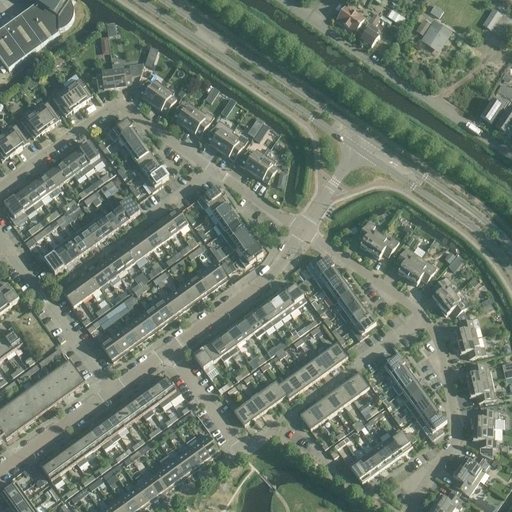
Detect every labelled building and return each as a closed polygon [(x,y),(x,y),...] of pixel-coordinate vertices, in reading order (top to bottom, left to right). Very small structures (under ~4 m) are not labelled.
[(28,0),(37,6),(4,30),(0,32),(0,60),(9,72),(59,36),(59,34),(60,33),(61,33),(63,32),(64,32),(65,31),(67,30),(68,29),(69,28),(70,27),(71,25),(72,24),(73,23),(73,21),(74,20),(74,18),(74,16),(74,15),(74,13),(74,12),(73,10),(73,9),(72,7),(71,6),(70,4),(72,2),(69,0),(18,0),(21,3),(26,0),(28,0)] [(355,33),(364,20),(363,20),(363,18),(359,16),(358,16),(353,12),(354,10),(348,6),(338,21),(339,21),(339,23),(342,25),(344,25),(349,29),(349,30),(353,33),(354,32),(355,33)] [(435,7),(430,14),(439,20),(443,13),(435,7)] [(490,32),(501,15),(493,10),(483,27),(490,32)] [(405,21),(392,12),(388,18),(395,24),(394,26),(399,30),(405,21)] [(370,23),(375,26),(379,20),(374,16),(370,23)] [(423,37),(430,26),(423,22),(416,32),(423,37)] [(449,39),(448,38),(451,35),(434,24),(432,27),(431,27),(420,42),(439,55),(449,39)] [(360,43),(372,50),(380,38),(377,35),(379,31),(369,25),(364,32),(366,33),(360,43)] [(109,38),(102,38),(102,55),(110,55),(109,38)] [(112,69),(115,91),(133,89),(130,70),(124,71),(123,67),(112,69)] [(115,91),(112,69),(101,70),(102,74),(96,75),(98,93),(115,91)] [(509,85),(511,80),(505,75),(502,80),(509,85)] [(66,90),(80,109),(86,105),(85,104),(92,98),(79,80),(66,90)] [(152,107),(165,88),(155,82),(153,85),(148,82),(137,97),(152,107)] [(510,101),(511,98),(511,91),(502,85),(497,92),(510,101)] [(165,88),(152,107),(166,116),(176,101),(171,98),(174,94),(165,88)] [(73,112),(74,113),(80,109),(66,90),(53,100),(66,118),(73,112)] [(491,102),(479,120),(490,127),(502,109),(504,110),(508,105),(502,101),(498,106),(491,102)] [(61,121),(48,103),(34,113),(48,132),(54,127),(53,126),(61,121)] [(227,117),(233,107),(228,104),(222,114),(227,117)] [(186,130),(198,111),(189,105),(187,108),(182,105),(171,120),(186,130)] [(511,107),(495,130),(497,132),(497,134),(501,137),(503,136),(505,138),(511,127),(511,107)] [(207,114),(205,116),(198,111),(186,130),(200,140),(214,119),(207,114)] [(41,135),(42,136),(48,132),(34,113),(21,123),(34,141),(41,135)] [(110,127),(112,131),(119,140),(132,130),(126,121),(117,128),(114,124),(110,127)] [(205,143),(219,153),(232,134),(234,132),(219,123),(205,143)] [(29,144),(16,126),(3,136),(16,155),(22,150),(22,149),(29,144)] [(254,141),(259,145),(269,130),(264,126),(254,141)] [(132,130),(119,140),(124,148),(138,138),(132,130)] [(241,137),(239,139),(232,134),(219,153),(234,163),(248,142),(241,137)] [(9,158),(10,159),(16,155),(3,136),(0,137),(0,160),(2,164),(9,158)] [(138,138),(124,148),(131,156),(144,146),(138,138)] [(93,169),(102,163),(100,159),(99,159),(90,146),(80,153),(90,166),(92,170),(93,169)] [(144,146),(131,156),(137,165),(150,155),(144,146)] [(112,151),(105,156),(108,160),(112,157),(115,155),(112,151)] [(253,176),(266,157),(257,151),(254,155),(249,151),(239,166),(253,176)] [(72,158),(85,177),(93,170),(93,169),(92,170),(80,153),(72,158)] [(142,173),(156,163),(150,155),(137,165),(142,173)] [(266,157),(253,176),(268,186),(278,171),(273,167),(275,164),(266,157)] [(85,177),(72,158),(64,164),(74,178),(73,178),(77,182),(85,177)] [(156,163),(142,173),(148,181),(162,171),(156,163)] [(65,184),(73,178),(74,178),(64,164),(56,170),(65,184)] [(65,184),(56,170),(47,176),(57,190),(65,184)] [(144,184),(152,195),(163,187),(161,185),(169,180),(162,171),(148,181),(144,184)] [(60,194),(57,190),(47,176),(39,182),(49,196),(52,200),(60,194)] [(100,180),(104,185),(110,180),(106,176),(100,180)] [(104,185),(100,180),(95,184),(98,189),(104,185)] [(49,196),(39,182),(31,188),(41,202),(41,201),(49,196)] [(106,187),(109,191),(115,187),(111,183),(106,187)] [(109,191),(106,187),(100,191),(103,195),(109,191)] [(22,194),(36,212),(44,206),(41,201),(41,202),(31,188),(22,194)] [(84,192),(87,197),(92,193),(89,188),(84,192)] [(215,189),(201,199),(197,202),(203,211),(207,208),(221,198),(215,189)] [(87,197),(84,192),(79,196),(82,201),(87,197)] [(14,200),(27,218),(36,212),(22,194),(14,200)] [(89,199),(92,204),(97,200),(94,195),(89,199)] [(213,216),(227,206),(221,198),(207,208),(213,216)] [(92,204),(89,199),(84,203),(87,207),(92,204)] [(27,218),(14,200),(5,207),(13,218),(11,220),(16,227),(27,218)] [(121,208),(131,221),(140,215),(130,201),(121,208)] [(71,210),(75,214),(80,211),(77,206),(71,210)] [(227,206),(213,216),(219,224),(233,214),(227,206)] [(112,214),(122,227),(131,221),(121,208),(112,214)] [(75,214),(71,210),(66,214),(70,218),(75,214)] [(168,218),(179,233),(188,226),(178,211),(168,218)] [(51,216),(54,221),(59,217),(56,212),(51,216)] [(104,220),(114,233),(122,227),(112,214),(104,220)] [(221,236),(239,223),(233,214),(219,224),(215,227),(221,236)] [(54,221),(51,216),(46,220),(49,224),(54,221)] [(160,224),(170,239),(179,233),(168,218),(160,224)] [(64,224),(61,219),(56,223),(59,227),(61,230),(66,227),(64,224)] [(96,226),(105,239),(114,233),(104,220),(96,226)] [(59,227),(56,223),(50,227),(48,229),(51,233),(59,227)] [(239,223),(221,236),(227,244),(245,231),(239,223)] [(370,254),(381,237),(373,232),(375,228),(368,223),(358,238),(364,242),(360,249),(365,252),(365,251),(370,254)] [(35,228),(38,233),(43,229),(40,224),(35,228)] [(151,231),(162,246),(170,239),(160,224),(151,231)] [(105,239),(96,226),(87,232),(97,245),(105,239)] [(349,231),(352,235),(359,232),(356,227),(349,231)] [(38,233),(35,228),(29,233),(32,237),(38,233)] [(89,251),(97,245),(87,232),(85,228),(77,234),(89,251)] [(45,238),(48,236),(51,233),(48,229),(45,231),(39,235),(42,240),(43,239),(45,243),(48,241),(45,238)] [(142,237),(153,252),(162,246),(151,231),(142,237)] [(245,231),(227,244),(233,252),(237,249),(251,239),(245,231)] [(81,257),(89,251),(77,234),(76,233),(68,240),(68,241),(68,240),(81,257)] [(42,240),(39,235),(33,239),(36,244),(42,240)] [(133,243),(144,258),(153,252),(142,237),(133,243)] [(381,237),(370,254),(374,257),(373,258),(378,262),(383,255),(389,259),(399,244),(392,240),(389,243),(381,237)] [(237,249),(243,257),(257,247),(251,239),(237,249)] [(72,263),(81,257),(68,240),(68,241),(60,246),(72,263)] [(125,250),(135,265),(144,258),(133,243),(125,250)] [(189,247),(192,251),(198,247),(195,243),(189,247)] [(64,269),(72,263),(60,246),(52,252),(64,269)] [(192,251),(189,247),(183,251),(186,255),(192,251)] [(194,253),(197,257),(206,251),(203,247),(194,253)] [(245,269),(249,266),(263,256),(257,247),(243,257),(239,260),(245,269)] [(408,280),(421,260),(406,249),(396,264),(397,265),(399,262),(404,265),(398,275),(403,278),(403,277),(408,280)] [(116,256),(127,271),(135,265),(125,250),(116,256)] [(55,276),(64,269),(52,252),(50,252),(43,258),(42,259),(45,262),(55,276)] [(197,257),(194,253),(188,258),(191,262),(197,257)] [(444,259),(449,264),(456,258),(451,253),(444,259)] [(172,259),(175,264),(180,259),(177,255),(172,259)] [(107,262),(118,277),(127,271),(116,256),(107,262)] [(175,264),(172,259),(166,264),(169,268),(175,264)] [(310,266),(319,279),(320,279),(334,269),(328,260),(323,264),(319,259),(310,266)] [(421,260),(408,280),(412,283),(411,284),(416,287),(423,278),(427,282),(426,284),(427,285),(437,270),(421,260)] [(98,269),(109,284),(118,277),(107,262),(98,269)] [(176,266),(179,270),(185,266),(182,262),(176,266)] [(163,272),(160,268),(157,263),(151,268),(154,272),(157,276),(163,272)] [(207,271),(219,288),(228,281),(216,265),(207,271)] [(228,276),(232,274),(236,271),(232,265),(228,268),(224,271),(228,276)] [(179,270),(176,266),(170,270),(173,274),(179,270)] [(89,275),(100,290),(109,284),(98,269),(89,275)] [(340,277),(334,269),(320,279),(319,279),(315,282),(321,290),(340,277)] [(198,278),(210,294),(219,288),(207,271),(198,278)] [(157,276),(154,272),(148,276),(151,280),(157,276)] [(159,279),(162,283),(168,278),(165,274),(159,279)] [(102,295),(99,291),(100,290),(89,275),(81,281),(91,296),(93,295),(96,300),(102,295)] [(346,285),(340,277),(321,290),(327,299),(346,285)] [(189,284),(201,301),(210,294),(198,278),(189,284)] [(162,283),(159,279),(153,283),(156,287),(162,283)] [(439,308),(455,296),(448,288),(452,285),(446,279),(432,290),(437,295),(431,301),(435,305),(436,304),(439,308)] [(72,288),(83,303),(91,296),(81,281),(72,288)] [(149,290),(145,285),(143,282),(137,286),(143,294),(149,290)] [(305,282),(298,287),(302,292),(305,290),(305,289),(310,286),(308,283),(305,282)] [(180,290),(193,307),(201,301),(189,284),(180,290)] [(307,303),(293,285),(285,291),(298,309),(307,303)] [(337,304),(352,293),(346,285),(327,299),(333,307),(337,304)] [(0,291),(0,294),(10,309),(20,302),(13,294),(15,293),(11,289),(10,289),(8,286),(0,291)] [(143,294),(137,286),(131,290),(137,298),(143,294)] [(83,303),(72,288),(63,294),(73,309),(83,303)] [(172,296),(184,313),(193,307),(180,290),(172,296)] [(285,291),(276,297),(290,315),(298,309),(285,291)] [(119,298),(122,302),(128,297),(125,293),(119,298)] [(352,293),(337,304),(343,312),(358,302),(352,293)] [(10,309),(0,294),(0,312),(2,315),(10,309)] [(163,303),(175,320),(184,313),(172,296),(163,303)] [(455,296),(439,308),(443,312),(442,313),(446,318),(452,313),(456,319),(470,307),(465,301),(461,303),(455,296)] [(276,297),(268,303),(279,318),(278,318),(281,322),(290,315),(276,297)] [(122,302),(119,298),(113,302),(116,306),(122,302)] [(151,306),(154,309),(166,326),(175,320),(163,303),(160,299),(151,306)] [(481,304),(483,309),(490,305),(494,303),(491,299),(488,301),(487,301),(481,304)] [(124,304),(127,308),(132,304),(129,300),(124,304)] [(345,323),(349,320),(364,310),(358,302),(343,312),(339,315),(345,323)] [(270,324),(278,318),(279,318),(268,303),(260,309),(270,324)] [(127,308),(124,304),(118,308),(121,312),(127,308)] [(493,312),(490,305),(483,309),(487,316),(493,312)] [(101,310),(104,314),(110,310),(107,306),(101,310)] [(145,316),(157,332),(166,326),(154,309),(145,316)] [(252,315),(262,330),(270,324),(260,309),(252,315)] [(104,314),(101,310),(96,314),(98,319),(104,314)] [(364,310),(349,320),(355,329),(370,318),(364,310)] [(106,317),(109,321),(115,317),(112,312),(106,317)] [(262,330),(252,315),(243,321),(254,336),(256,340),(265,334),(262,330)] [(85,328),(91,324),(95,321),(92,316),(87,319),(88,320),(82,324),(85,328)] [(136,322),(149,339),(157,332),(145,316),(136,322)] [(109,321),(106,317),(100,321),(103,325),(109,321)] [(369,337),(367,334),(376,327),(370,318),(355,329),(351,332),(359,343),(369,337)] [(235,327),(245,342),(254,336),(243,321),(235,327)] [(458,345),(478,340),(475,330),(479,329),(477,321),(460,326),(461,333),(454,334),(455,340),(457,340),(458,345)] [(128,328),(140,345),(149,339),(136,322),(128,328)] [(338,327),(343,339),(351,336),(346,323),(338,327)] [(90,335),(96,330),(93,326),(87,331),(90,335)] [(226,333),(237,348),(245,342),(235,327),(226,333)] [(119,335),(131,351),(140,345),(128,328),(119,335)] [(12,331),(3,337),(15,353),(23,347),(12,331)] [(237,348),(226,333),(218,339),(232,357),(240,352),(237,348)] [(110,341),(122,358),(131,351),(119,335),(110,341)] [(3,337),(0,339),(0,350),(6,359),(15,353),(3,337)] [(65,342),(62,337),(57,340),(60,345),(65,342)] [(210,345),(221,360),(223,363),(232,357),(218,339),(210,345)] [(478,340),(458,345),(459,350),(458,351),(460,356),(468,355),(469,361),(487,357),(484,349),(480,350),(478,340)] [(122,358),(110,341),(101,347),(113,364),(122,358)] [(221,360),(210,345),(202,351),(212,366),(221,360)] [(348,360),(337,346),(329,352),(339,367),(348,360)] [(297,354),(292,347),(289,349),(294,356),(297,354)] [(276,356),(277,358),(281,355),(278,352),(276,349),(267,355),(271,360),(276,356)] [(204,372),(206,376),(215,369),(212,366),(202,351),(193,357),(204,372)] [(320,358),(331,373),(339,367),(329,352),(320,358)] [(68,364),(13,403),(0,412),(0,431),(8,441),(86,384),(65,356),(63,357),(68,364)] [(312,364),(323,378),(331,373),(320,358),(312,364)] [(390,377),(405,367),(398,358),(384,368),(390,377)] [(304,370),(314,384),(323,378),(312,364),(304,370)] [(468,388),(492,383),(488,365),(471,369),(471,370),(474,369),(476,375),(465,378),(466,384),(467,383),(468,388)] [(405,367),(390,377),(396,385),(411,375),(405,367)] [(295,376),(306,390),(314,384),(304,370),(295,376)] [(235,380),(238,383),(246,377),(243,374),(235,380)] [(398,396),(402,394),(417,383),(411,375),(396,385),(392,388),(398,396)] [(287,382),(298,396),(306,390),(295,376),(287,382)] [(369,390),(359,376),(350,382),(361,396),(369,390)] [(181,396),(175,387),(172,388),(165,378),(156,384),(170,404),(181,396)] [(286,398),(286,399),(289,403),(298,396),(287,382),(279,388),(286,398)] [(350,382),(342,388),(352,402),(361,396),(350,382)] [(417,383),(402,394),(408,402),(423,391),(417,383)] [(492,383),(468,388),(469,393),(468,394),(469,400),(477,398),(479,405),(496,402),(492,383)] [(170,404),(156,384),(148,390),(159,405),(159,406),(162,410),(170,404)] [(279,388),(276,384),(268,390),(278,405),(286,399),(286,398),(279,388)] [(221,390),(218,392),(221,395),(229,389),(227,386),(221,390)] [(342,388),(334,394),(344,408),(352,402),(342,388)] [(151,411),(159,406),(159,405),(148,390),(139,396),(151,411)] [(278,405),(268,390),(259,396),(270,411),(278,405)] [(405,405),(410,413),(414,410),(429,400),(423,391),(408,402),(405,405)] [(334,394),(325,400),(336,414),(344,408),(334,394)] [(154,415),(151,411),(139,396),(131,402),(142,417),(145,421),(154,415)] [(259,396),(251,402),(262,416),(270,411),(259,396)] [(384,407),(388,404),(382,396),(378,398),(384,407)] [(325,400),(317,406),(328,420),(336,414),(325,400)] [(414,410),(410,413),(416,421),(435,408),(429,400),(414,410)] [(123,408),(134,423),(142,417),(131,402),(123,408)] [(251,402),(243,408),(253,422),(262,416),(251,402)] [(317,406),(309,412),(319,426),(328,420),(317,406)] [(115,414),(126,429),(134,423),(123,408),(115,414)] [(234,414),(245,429),(253,422),(243,408),(234,414)] [(435,408),(416,421),(422,430),(426,427),(441,416),(435,408)] [(300,418),(311,433),(319,426),(309,412),(300,418)] [(473,426),(473,431),(501,432),(501,423),(500,421),(498,421),(498,413),(480,413),(480,420),(472,420),(472,426),(473,426)] [(106,420),(118,435),(126,429),(115,414),(106,420)] [(444,434),(440,430),(447,425),(441,416),(426,427),(432,435),(428,438),(432,443),(444,434)] [(182,421),(185,425),(191,421),(188,417),(182,421)] [(379,421),(376,418),(368,424),(370,428),(379,421)] [(121,439),(118,435),(106,420),(98,426),(112,445),(121,439)] [(185,425),(182,421),(176,425),(179,429),(185,425)] [(372,430),(370,428),(368,424),(364,427),(369,433),(372,430)] [(112,445),(98,426),(90,432),(101,447),(104,451),(112,445)] [(165,434),(168,438),(173,433),(170,429),(165,434)] [(413,450),(402,435),(399,431),(390,438),(404,456),(413,450)] [(494,455),(494,450),(497,450),(497,442),(501,442),(501,432),(473,431),(473,436),(472,436),(472,443),(479,443),(479,450),(486,450),(486,455),(494,455)] [(81,438),(93,453),(101,447),(90,432),(81,438)] [(168,438),(165,434),(159,438),(162,442),(168,438)] [(198,442),(211,461),(220,455),(207,436),(198,442)] [(73,444),(84,459),(93,453),(81,438),(73,444)] [(382,444),(396,462),(404,456),(390,438),(382,444)] [(211,461),(198,442),(197,442),(195,439),(186,445),(189,449),(202,468),(211,461)] [(147,446),(150,450),(156,446),(153,442),(147,446)] [(337,452),(341,449),(346,445),(343,442),(334,448),(337,452)] [(65,450),(76,465),(84,459),(73,444),(65,450)] [(374,449),(387,468),(396,462),(382,444),(374,449)] [(150,450),(147,446),(138,453),(141,457),(150,450)] [(180,455),(194,474),(202,468),(189,449),(180,455)] [(366,455),(379,474),(387,468),(374,449),(366,455)] [(57,456),(68,471),(76,465),(65,450),(57,456)] [(331,456),(334,461),(339,457),(335,452),(331,456)] [(129,459),(132,463),(141,457),(138,453),(129,459)] [(171,461),(185,480),(194,474),(180,455),(171,461)] [(357,461),(371,480),(379,474),(366,455),(357,461)] [(48,462),(60,477),(68,471),(57,456),(48,462)] [(459,469),(480,483),(490,468),(475,458),(471,464),(465,459),(461,464),(462,465),(459,469)] [(132,463),(129,459),(124,463),(127,467),(132,463)] [(163,468),(176,487),(185,480),(171,461),(163,468)] [(349,468),(362,486),(371,480),(357,461),(349,468)] [(60,477),(48,462),(40,468),(51,483),(54,488),(63,482),(60,477)] [(34,464),(23,472),(26,477),(38,469),(34,464)] [(112,472),(115,476),(121,472),(118,468),(112,472)] [(154,474),(168,493),(176,487),(163,468),(154,474)] [(480,483),(459,469),(456,474),(455,473),(452,478),(458,482),(454,488),(469,498),(480,483)] [(115,476),(112,472),(103,478),(110,488),(119,481),(115,476)] [(145,481),(159,499),(168,493),(154,474),(145,481)] [(94,484),(97,488),(103,484),(100,480),(94,484)] [(136,487),(150,506),(159,499),(145,481),(136,487)] [(97,488),(94,484),(88,489),(91,493),(97,488)] [(16,485),(1,496),(7,505),(22,493),(16,485)] [(127,493),(140,511),(141,511),(150,506),(136,487),(127,493)] [(13,511),(28,502),(22,493),(7,505),(12,511),(13,511)] [(77,497),(80,501),(85,497),(83,493),(77,497)] [(119,500),(127,511),(140,511),(127,493),(119,500)] [(434,506),(442,511),(454,511),(456,509),(460,511),(465,505),(450,495),(446,501),(439,496),(436,501),(437,502),(434,506)] [(80,501),(77,497),(71,502),(74,506),(80,501)] [(474,506),(482,511),(493,511),(495,511),(478,499),(474,506)] [(110,506),(114,511),(127,511),(119,500),(110,506)] [(31,511),(34,510),(28,502),(13,511),(31,511)]
